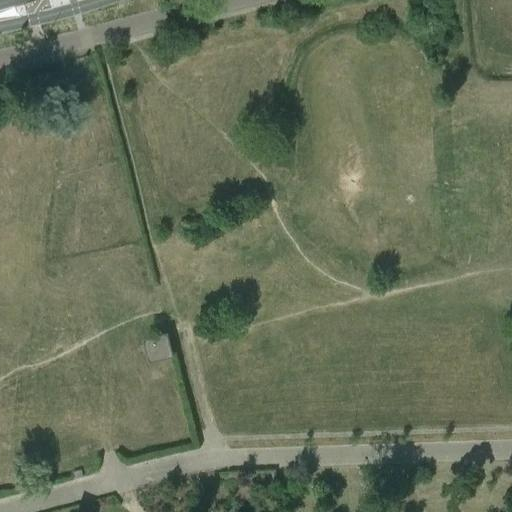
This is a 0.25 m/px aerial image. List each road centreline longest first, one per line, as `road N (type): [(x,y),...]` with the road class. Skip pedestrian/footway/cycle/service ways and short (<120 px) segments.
road 1 (unclassified): [(511,450),(215,458),(7,511)]
road 2 (unclassified): [(0,59),(227,0)]
